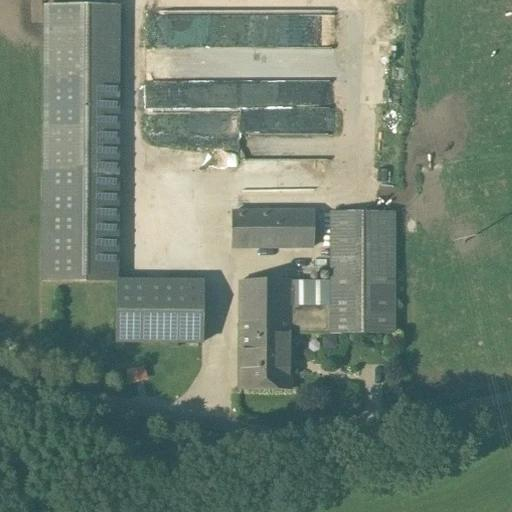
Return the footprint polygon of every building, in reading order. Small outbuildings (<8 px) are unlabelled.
[(116,8),(45,8),(44,171),(115,171),(116,8)] [(193,30),(191,13),(152,16),(154,55),(170,54),(168,29),(184,28),(184,30),(193,30)] [(115,171),(44,171),(43,282),(115,282),(116,171),(115,171)] [(191,171),(144,171),(143,212),(191,211),(191,171)] [(312,213),(231,213),(231,249),(312,248),(312,213)] [(392,213),(330,213),(330,283),(290,283),(290,334),(330,334),(330,335),(392,335),(392,213)] [(202,284),(116,282),(116,343),(201,344),(202,284)] [(290,282),(239,282),(238,391),(290,391),(290,370),(290,352),(290,334),(290,283),(290,282)]
